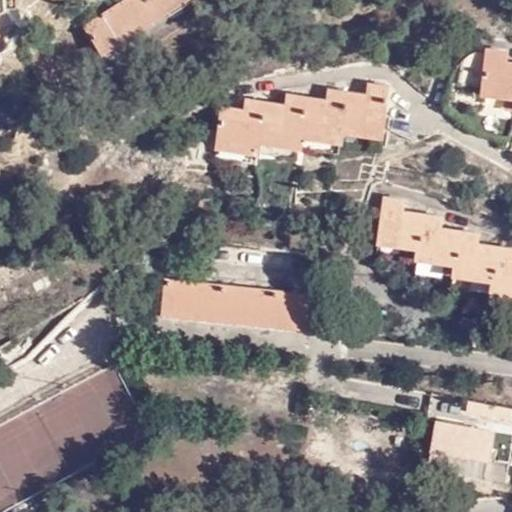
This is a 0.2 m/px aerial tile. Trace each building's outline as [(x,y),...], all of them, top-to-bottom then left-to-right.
[(129,0),(84,31),(103,55),(183,0),(129,0)] [(483,85),(511,90),(511,58),(507,57),(508,47),(489,45),(483,85)] [(365,98),(345,95),(340,128),(378,135),(384,91),(366,88),(365,98)] [(325,103),(304,100),(299,133),(338,139),(340,128),(345,95),(327,93),(325,103)] [(286,108),(263,104),(259,139),(297,144),(299,133),(304,100),(287,98),(286,108)] [(259,139),(263,104),(245,102),(243,112),(222,109),(216,144),(256,150),(259,139)] [(380,238),(420,244),(424,213),(404,210),(405,200),(386,197),(380,238)] [(424,213),(420,244),(419,255),(458,260),(462,230),(441,226),(442,216),(424,213)] [(462,230),(458,260),(457,271),(495,276),(499,245),(478,243),(479,233),(462,230)] [(511,247),(499,245),(495,276),(494,287),(511,289),(511,247)] [(165,282),(162,315),(326,329),(329,296),(165,282)] [(431,450),(468,458),(474,430),(436,422),(431,450)] [(474,430),(468,458),(487,462),(493,434),(488,433),(488,429),(480,427),(479,431),(474,430)] [(428,473),(411,468),(409,478),(425,482),(428,473)]
